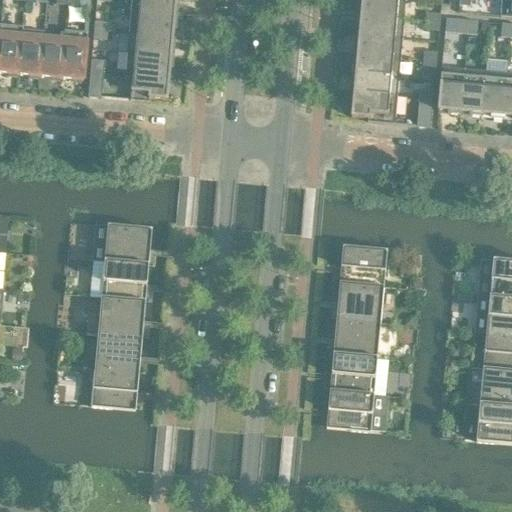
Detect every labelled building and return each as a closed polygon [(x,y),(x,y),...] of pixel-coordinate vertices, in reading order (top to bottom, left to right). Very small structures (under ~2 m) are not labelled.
[(167,0),(132,0),(131,16),(177,20),(178,9),(175,9),(176,1),(167,0)] [(380,0),(359,0),(358,9),(361,10),(360,17),(403,21),(405,2),(380,0)] [(511,0),(501,0),(500,18),(511,19),(511,0)] [(427,15),(426,23),(439,25),(440,16),(427,15)] [(131,16),(129,35),(173,39),(173,31),(176,31),(177,20),(131,16)] [(357,25),(356,36),(402,40),(403,21),(360,17),(359,25),(357,25)] [(469,22),(459,21),(457,35),(468,36),(469,22)] [(477,23),(469,22),(468,36),(476,36),(477,23)] [(108,24),(94,23),(94,32),(107,33),(108,24)] [(439,25),(426,23),(425,32),(438,33),(439,25)] [(511,26),(502,25),(500,39),(511,39),(511,26)] [(21,28),(0,26),(0,28),(0,74),(17,76),(21,28)] [(23,28),(21,28),(17,76),(39,78),(43,33),(23,31),(23,28)] [(44,33),(43,33),(39,78),(60,80),(65,32),(64,32),(63,42),(44,40),(44,33)] [(88,34),(65,32),(60,80),(83,82),(88,34)] [(107,33),(94,32),(93,41),(106,42),(107,33)] [(129,35),(127,54),(173,58),(174,47),(172,47),(173,39),(129,35)] [(356,36),(355,48),(357,48),(356,56),(400,60),(402,40),(356,36)] [(423,53),(423,62),(436,63),(437,54),(423,53)] [(127,54),(125,74),(169,77),(170,69),(172,70),(173,58),(127,54)] [(353,63),(352,75),(398,79),(400,60),(356,56),(356,63),(353,63)] [(91,61),(90,70),(104,72),(105,63),(91,61)] [(486,73),(482,116),(491,117),(490,119),(503,121),(503,118),(507,75),(508,63),(487,61),(486,73)] [(436,63),(423,62),(422,70),(435,72),(436,63)] [(441,69),(437,112),(448,113),(447,116),(460,117),(460,114),(464,71),(441,69)] [(101,100),(104,72),(90,70),(88,99),(101,100)] [(464,71),(460,114),(469,115),(469,117),(482,119),(482,116),(486,73),(464,71)] [(125,74),(133,75),(131,103),(149,105),(150,101),(167,102),(169,77),(125,74)] [(511,74),(507,75),(503,118),(511,118),(511,120),(511,121),(511,74)] [(352,75),(351,86),(354,86),(353,94),(397,98),(398,79),(352,75)] [(419,100),(432,101),(433,92),(420,91),(419,100)] [(353,94),(351,119),(368,120),(368,124),(394,127),(397,98),(353,94)] [(432,101),(419,100),(416,129),(430,130),(432,101)] [(151,231),(108,227),(104,263),(148,267),(151,231)] [(386,253),(343,249),(339,285),(383,289),(386,253)] [(511,264),(492,262),(489,299),(511,300),(511,264)] [(148,267),(104,263),(101,300),(145,304),(148,267)] [(383,289),(339,285),(336,321),(380,325),(383,289)] [(511,300),(489,299),(486,335),(511,337),(511,300)] [(145,304),(101,300),(98,336),(142,340),(145,304)] [(380,325),(336,321),(333,357),(377,361),(380,325)] [(511,337),(486,335),(483,371),(511,373),(511,337)] [(142,340),(98,336),(94,372),(138,376),(142,340)] [(13,351),(12,363),(21,364),(22,351),(13,351)] [(377,361),(333,357),(329,394),(373,398),(377,361)] [(511,373),(483,371),(479,407),(511,410),(511,373)] [(138,376),(94,372),(91,408),(135,412),(138,376)] [(373,398),(329,394),(326,430),(370,434),(373,398)] [(511,410),(479,407),(476,443),(511,446),(511,410)]
